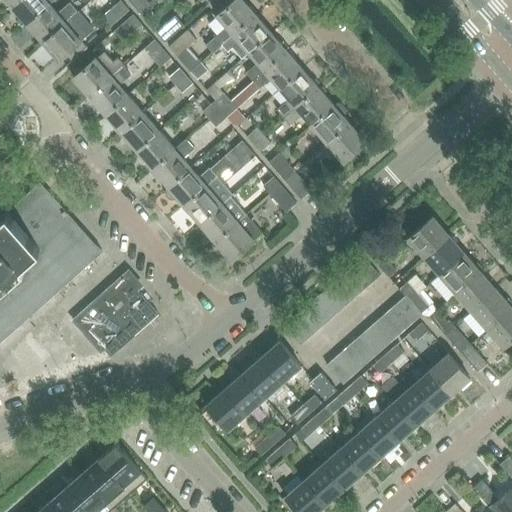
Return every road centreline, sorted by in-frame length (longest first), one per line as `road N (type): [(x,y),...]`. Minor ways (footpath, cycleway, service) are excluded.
road 1 (residential): [(227,322),(428,145)]
road 2 (residential): [(227,322),(67,150)]
road 3 (residential): [(298,0),(428,145)]
road 4 (residential): [(233,511),(127,387)]
road 5 (residential): [(392,511),(511,405)]
road 6 (residential): [(0,427),(127,387)]
road 7 (residential): [(511,240),(428,145)]
road 8 (residential): [(127,387),(186,358),(227,322)]
